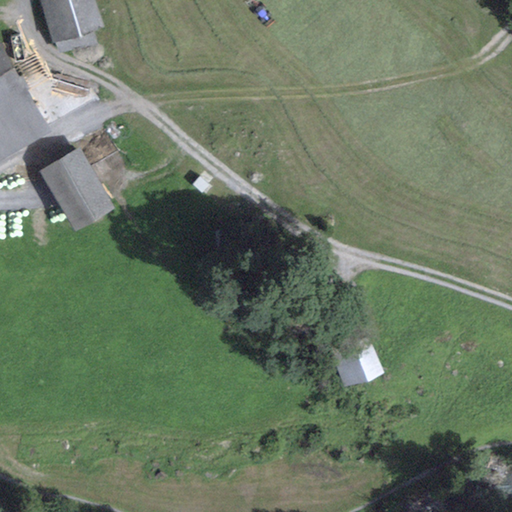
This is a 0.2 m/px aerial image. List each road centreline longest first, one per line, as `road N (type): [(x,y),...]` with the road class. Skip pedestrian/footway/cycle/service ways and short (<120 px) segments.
road 1 (track): [(511,304),(299,232),(147,101),(61,61),(28,36),(26,0)]
road 2 (track): [(0,166),(65,129),(147,101),(187,92),(319,95),(409,80),(493,62),(511,35)]
